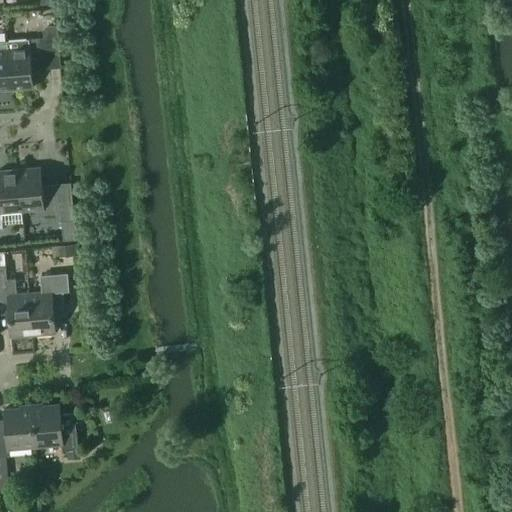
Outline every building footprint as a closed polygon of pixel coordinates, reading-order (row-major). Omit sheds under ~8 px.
[(19,39),(7,40),(8,48),(11,90),(34,88),(32,70),(44,69),(61,68),(58,36),(57,27),(50,27),(47,31),(47,37),(41,38),(19,39)] [(7,40),(0,40),(0,90),(11,90),(8,48),(7,40)] [(41,167),(19,169),(23,211),(34,210),(35,217),(57,215),(54,184),(43,184),(41,167)] [(0,220),(2,220),(2,213),(23,211),(19,169),(0,171),(0,220)] [(74,219),(62,220),(63,228),(64,240),(76,239),(75,227),(74,219)] [(6,265),(0,265),(0,312),(7,312),(8,316),(9,316),(11,337),(34,335),(30,293),(17,294),(16,279),(7,280),(6,265)] [(42,292),(30,293),(34,335),(56,333),(54,312),(56,311),(55,307),(65,307),(63,292),(70,291),(68,273),(41,275),(42,292)] [(43,403),(32,404),(32,407),(35,447),(62,445),(63,451),(78,450),(75,413),(60,415),(59,405),(43,406),(43,403)] [(5,420),(0,420),(0,456),(4,457),(6,457),(9,456),(9,450),(35,447),(32,407),(32,404),(20,405),(20,408),(4,410),(5,420)]
